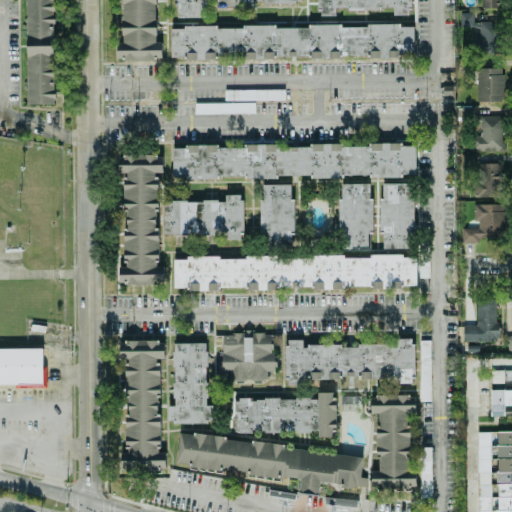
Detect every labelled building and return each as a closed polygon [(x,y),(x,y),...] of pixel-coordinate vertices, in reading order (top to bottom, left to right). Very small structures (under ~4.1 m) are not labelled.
[(25,0),(27,104),(55,104),(52,0),(25,0)] [(116,60),(161,60),(161,40),(155,40),(155,0),(121,0),(121,42),(116,42),(116,60)] [(204,17),(203,0),(175,0),(176,18),(204,17)] [(411,12),(411,0),(317,0),(317,15),(336,15),(336,11),(411,12)] [(497,0),(482,0),(483,8),(498,8),(497,0)] [(459,26),(471,26),(472,13),(459,12),(459,26)] [(478,53),(498,52),(497,20),(477,21),(478,53)] [(308,26),(169,26),(169,58),(212,58),(212,57),(337,58),(337,57),(412,57),(412,25),(308,24),(308,26)] [(476,101),(502,101),(502,67),(475,68),(476,101)] [(501,151),(502,115),(478,115),(478,136),(472,136),(472,151),(501,151)] [(415,176),(414,142),(170,147),(171,175),(186,175),(186,179),(217,178),(369,174),(369,177),(415,176)] [(163,285),(163,266),(156,266),(158,174),(161,174),(161,155),(117,155),(117,173),(124,173),(123,267),(118,266),(118,284),(163,285)] [(501,163),(476,164),(476,197),(501,196),(501,163)] [(339,249),(371,249),(370,183),(338,184),(339,249)] [(381,248),(412,248),(412,183),(380,183),(381,248)] [(260,184),(260,248),(293,248),(293,184),(260,184)] [(163,234),(227,233),(227,240),(242,239),(242,195),(224,195),(224,200),(163,201),(163,234)] [(461,241),(497,241),(497,204),(474,204),(474,228),(461,228),(461,241)] [(416,257),(173,257),(173,289),(371,288),(371,281),(383,281),(383,289),(390,289),(390,281),(396,281),(396,287),(416,287),(416,257)] [(462,325),(462,342),(499,342),(499,322),(495,322),(495,299),(476,298),(476,325),(462,325)] [(221,333),(221,371),(230,371),(230,379),(265,379),(265,371),(273,371),(272,333),(221,333)] [(395,344),(302,345),(302,339),(284,340),(285,385),(305,384),(305,379),(396,377),(396,383),(414,383),(413,339),(395,339),(395,344)] [(120,472),(159,471),(158,468),(165,468),(164,452),(160,452),(157,359),(164,359),(164,340),(122,341),(125,453),(120,453),(120,472)] [(430,401),(430,341),(419,341),(420,401),(430,401)] [(205,343),(172,343),(173,405),(167,405),(168,424),(213,424),(212,404),(206,404),(205,343)] [(0,348),(0,385),(43,385),(42,348),(0,348)] [(511,369),(490,370),(490,416),(503,416),(503,405),(511,404),(511,369)] [(233,432),(316,433),(316,437),(335,437),(335,392),(317,392),(316,399),(234,398),(233,432)] [(415,489),(415,468),(409,468),(409,414),(415,414),(415,395),(370,395),(370,413),(377,414),(376,471),(371,471),(371,489),(415,489)] [(511,511),(511,431),(496,432),(496,511),(511,511)] [(476,432),(477,511),(490,511),(490,432),(476,432)] [(363,457),(179,433),(175,464),(247,473),(247,475),(280,479),(280,476),(300,479),(299,491),(318,493),(319,482),(359,488),(363,457)] [(431,498),(431,447),(421,447),(420,498),(431,498)]
